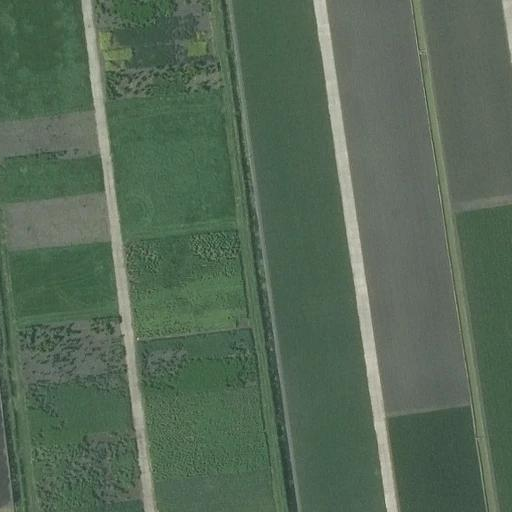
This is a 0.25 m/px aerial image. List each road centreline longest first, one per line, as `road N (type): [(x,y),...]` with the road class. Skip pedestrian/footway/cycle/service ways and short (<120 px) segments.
road 1 (track): [(390,511),(318,0)]
road 2 (track): [(145,511),(84,0)]
